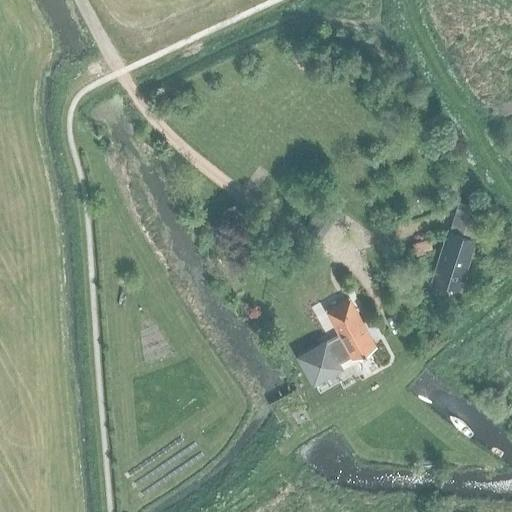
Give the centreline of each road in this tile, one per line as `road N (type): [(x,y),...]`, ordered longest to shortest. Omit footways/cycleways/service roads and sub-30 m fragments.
road 1 (track): [(511,281),(465,325),(288,446),(220,511)]
road 2 (track): [(324,249),(227,191),(165,137),(119,73)]
road 3 (track): [(406,0),(419,41),(511,201)]
